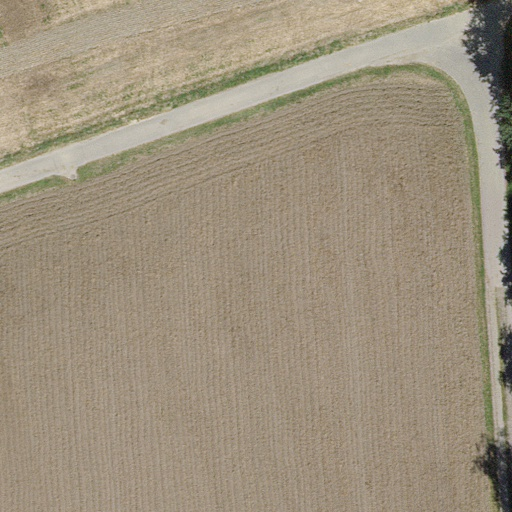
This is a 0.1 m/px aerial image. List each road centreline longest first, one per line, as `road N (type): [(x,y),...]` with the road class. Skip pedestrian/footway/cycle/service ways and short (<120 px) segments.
road 1 (track): [(0,186),(479,21)]
road 2 (track): [(479,21),(511,480)]
